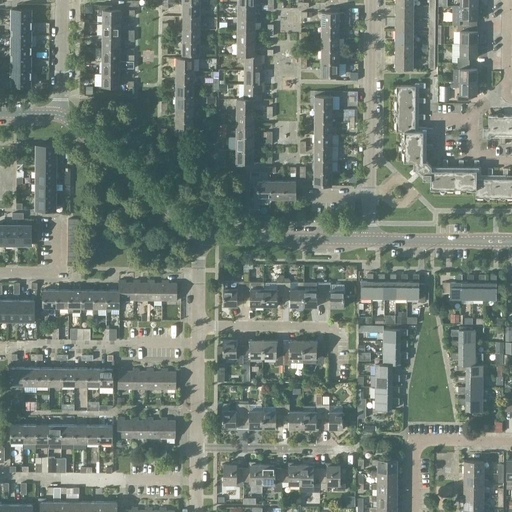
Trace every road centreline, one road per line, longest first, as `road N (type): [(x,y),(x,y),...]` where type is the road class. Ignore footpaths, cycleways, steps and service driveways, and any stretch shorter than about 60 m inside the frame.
road 1 (unclassified): [(368,239),(370,0)]
road 2 (tertiary): [(201,238),(57,114)]
road 3 (residential): [(332,381),(333,327),(197,325)]
road 4 (residential): [(412,511),(413,440),(511,441)]
road 5 (tertiary): [(368,239),(201,238)]
road 6 (residential): [(354,449),(196,447)]
